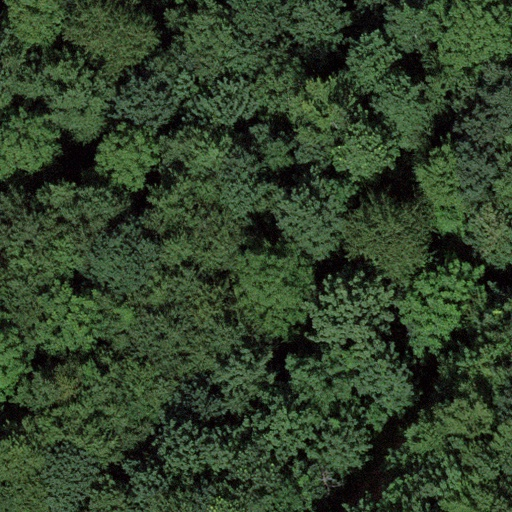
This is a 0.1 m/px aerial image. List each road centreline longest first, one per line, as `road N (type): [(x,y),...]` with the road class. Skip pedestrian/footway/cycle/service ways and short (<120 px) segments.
road 1 (track): [(511,90),(350,290),(101,511)]
road 2 (track): [(511,326),(349,511)]
